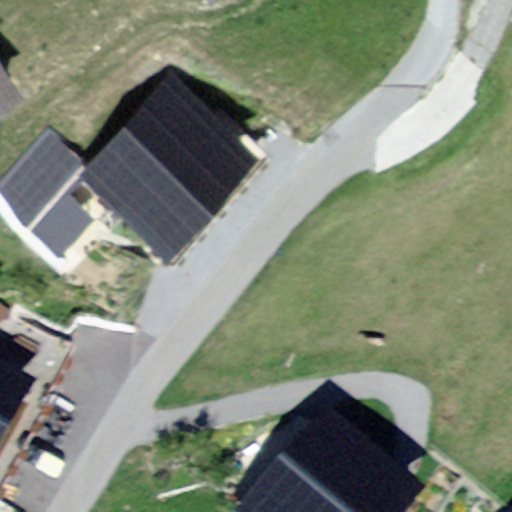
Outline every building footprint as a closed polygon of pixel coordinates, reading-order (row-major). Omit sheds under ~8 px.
[(43,27),(0,40),(0,139),(73,116),(43,27)] [(283,151),(178,68),(96,173),(201,255),(283,151)] [(98,221),(71,186),(92,170),(63,131),(3,177),(59,251),(98,221)] [(0,511),(6,511),(73,375),(0,339),(0,511)] [(391,511),(414,486),(331,414),(247,511),(248,511),(391,511)]
